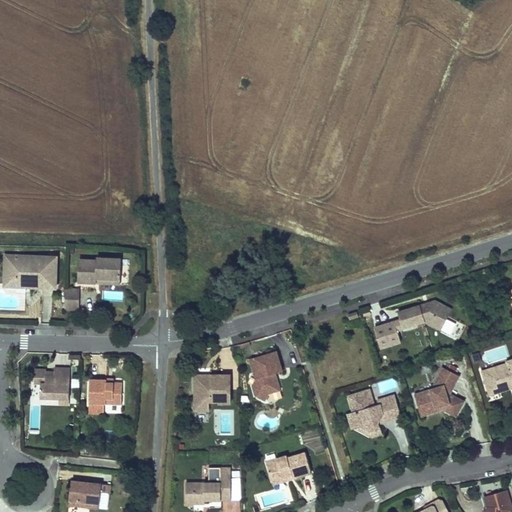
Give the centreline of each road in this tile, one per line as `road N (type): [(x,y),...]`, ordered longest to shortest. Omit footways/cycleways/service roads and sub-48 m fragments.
road 1 (residential): [(162,336),(236,327),(511,244)]
road 2 (residential): [(162,336),(149,0)]
road 3 (residential): [(147,511),(162,336)]
road 4 (residential): [(511,447),(396,475),(351,498)]
road 5 (unclassified): [(162,336),(0,334)]
road 6 (residential): [(14,463),(40,466),(48,476),(44,499),(23,507),(10,501),(6,472)]
road 7 (residential): [(0,342),(6,449),(14,463)]
